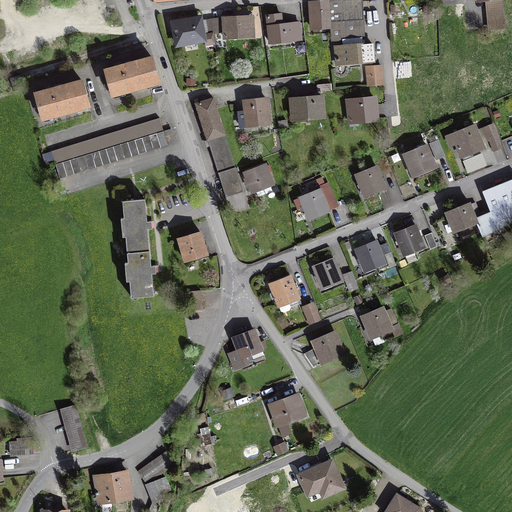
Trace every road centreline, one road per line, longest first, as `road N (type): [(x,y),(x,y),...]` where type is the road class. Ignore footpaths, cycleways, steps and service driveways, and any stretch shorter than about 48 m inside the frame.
road 1 (residential): [(236,285),(338,426),(454,511)]
road 2 (residential): [(236,285),(511,167)]
road 3 (residential): [(55,468),(127,449),(171,414),(210,358),(236,285)]
road 4 (residential): [(175,97),(236,285)]
road 5 (residential): [(148,15),(299,5)]
